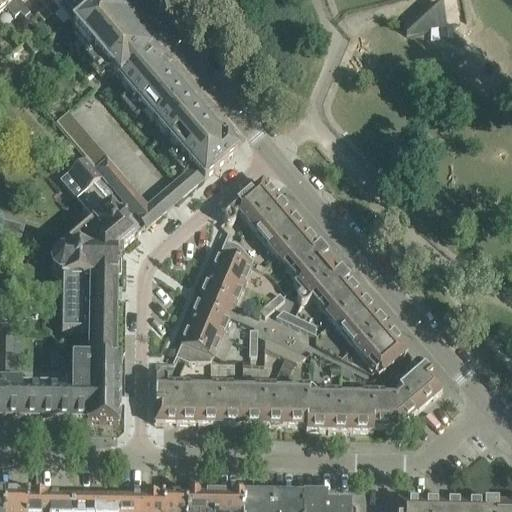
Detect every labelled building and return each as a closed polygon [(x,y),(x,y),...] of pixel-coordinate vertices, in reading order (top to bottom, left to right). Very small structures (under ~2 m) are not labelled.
[(29,16),(15,0),(0,0),(0,14),(7,8),(13,4),(20,12),(19,13),(24,20),(29,16)] [(70,23),(97,0),(57,0),(53,4),(70,23)] [(145,232),(203,182),(204,183),(237,154),(226,142),(223,144),(159,68),(161,66),(150,54),(148,56),(120,23),(122,21),(105,1),(88,16),(87,15),(82,19),(83,20),(70,31),(111,78),(112,77),(118,83),(192,170),(144,211),(103,164),(94,172),(101,181),(145,232)] [(15,17),(19,13),(20,12),(13,4),(7,8),(15,17)] [(442,7),(401,16),(406,38),(447,29),(442,7)] [(46,10),(37,17),(43,24),(52,17),(46,10)] [(80,209),(98,194),(93,188),(101,181),(94,172),(85,162),(59,184),(80,209)] [(271,226),(256,239),(280,266),(309,241),(291,220),(292,219),(277,201),(276,202),(261,186),(247,198),(271,226)] [(80,209),(92,223),(110,208),(98,194),(80,209)] [(226,227),(227,228),(228,228),(229,228),(230,228),(231,227),(233,226),(233,225),(234,225),(234,224),(234,223),(234,221),(234,220),(238,217),(256,239),(271,226),(247,198),(225,217),(224,218),(223,219),(223,220),(223,221),(222,222),(223,223),(223,224),(224,226),(225,227),(226,227)] [(38,223),(52,227),(56,211),(42,208),(38,223)] [(120,253),(136,239),(137,239),(120,219),(119,219),(110,208),(92,223),(62,249),(62,258),(58,258),(53,262),(50,269),(52,276),(59,280),(62,280),(61,305),(61,335),(88,335),(88,363),(113,364),(116,278),(120,278),(120,253)] [(300,307),(301,307),(303,307),(304,307),(305,307),(305,306),(306,306),(311,302),(327,321),(356,296),(347,285),(348,285),(340,275),(338,276),(333,270),(332,271),(325,262),(327,260),(318,250),(318,251),(309,241),(280,266),(296,284),(292,288),(299,296),(298,297),(297,298),(297,299),(296,300),(296,301),(296,302),(297,303),(297,304),(298,305),(300,307)] [(219,256),(213,271),(245,285),(251,270),(250,270),(252,265),(238,249),(226,244),(227,243),(226,243),(220,257),(219,256)] [(205,287),(198,302),(231,315),(233,310),(234,311),(245,285),(213,271),(206,287),(205,287)] [(374,316),(356,296),(327,321),(374,376),(381,370),(385,373),(406,354),(389,335),(390,334),(375,316),(374,316)] [(284,304),(282,301),(279,298),(269,306),(274,312),(284,304)] [(193,317),(187,333),(219,346),(221,341),(229,321),(229,320),(231,315),(198,302),(192,317),(193,317)] [(274,312),(269,306),(259,315),(264,321),(274,312)] [(275,321),(315,340),(315,330),(294,320),(282,315),(275,321)] [(181,348),(175,362),(176,362),(188,366),(209,366),(211,361),(212,362),(219,346),(187,333),(180,348),(181,348)] [(249,334),(248,347),(257,348),(257,334),(249,334)] [(264,342),(264,353),(297,368),(305,361),(264,342)] [(248,361),(251,361),(256,361),(257,348),(248,347),(248,361)] [(0,423),(1,423),(2,423),(2,422),(23,422),(37,423),(55,423),(70,423),(86,424),(86,426),(117,427),(118,406),(118,397),(118,365),(113,365),(113,364),(88,363),(72,364),(72,388),(66,388),(66,393),(21,392),(21,383),(4,383),(1,383),(0,383),(0,423)] [(440,395),(442,393),(418,366),(414,365),(409,369),(409,374),(414,379),(409,384),(404,378),(400,378),(394,382),(401,390),(392,398),(374,397),(373,430),(397,432),(401,429),(401,430),(441,396),(440,395)] [(154,427),(175,427),(197,428),(197,429),(221,430),(221,428),(262,429),(262,430),(286,431),(286,430),(306,430),(305,435),(327,435),(327,436),(351,437),(351,436),(373,436),(373,430),(374,397),(316,396),(311,391),(167,389),(167,381),(164,378),(158,378),(155,381),(154,427)] [(188,497),(185,500),(187,500),(186,511),(214,511),(215,500),(199,500),(197,497),(192,495),(188,497)] [(3,496),(2,511),(25,511),(25,497),(3,496)] [(214,511),(242,511),(243,501),(240,497),(236,496),(232,497),(230,501),(215,500),(214,511)] [(25,497),(25,511),(48,511),(49,498),(25,497)] [(50,498),(49,498),(48,511),(71,511),(72,501),(50,501),(50,498)] [(118,502),(117,511),(140,511),(141,499),(139,499),(139,502),(118,502)] [(140,511),(163,511),(164,499),(141,499),(140,511)] [(163,511),(186,511),(187,500),(185,500),(177,500),(164,499),(163,511)] [(72,501),(71,511),(94,511),(94,501),(72,501)] [(117,511),(118,502),(94,501),(94,511),(117,511)] [(243,501),(242,511),(270,511),(271,501),(243,501)] [(270,511),(301,511),(302,502),(271,501),(270,511)] [(347,511),(348,511),(330,510),(330,502),(302,502),(301,511),(347,511)]
